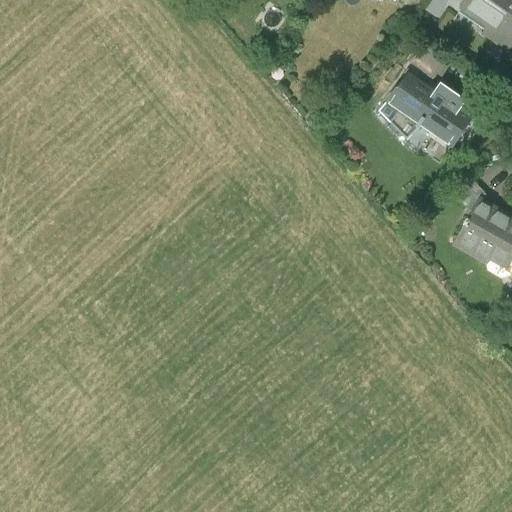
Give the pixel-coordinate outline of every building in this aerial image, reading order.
[(511,43),(511,0),(466,0),(454,18),(505,53),(511,43)] [(420,44),(407,62),(432,80),(445,62),(420,44)] [(407,74),(385,104),(413,124),(413,125),(449,151),(473,118),(436,92),(434,94),(407,74)] [(472,212),(478,201),(484,196),(468,179),(452,200),(472,212)] [(472,212),(452,246),(503,276),(511,260),(511,221),(478,201),(472,212)]
